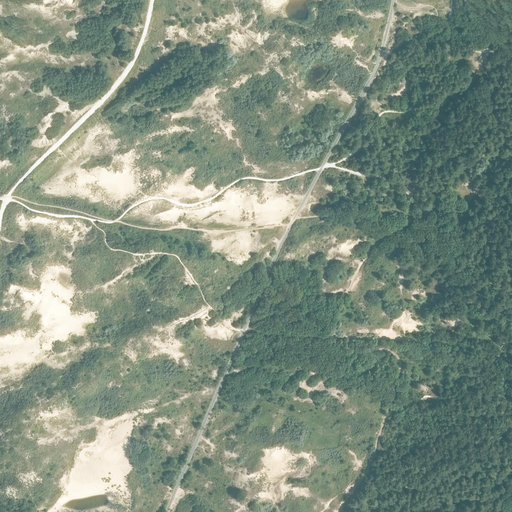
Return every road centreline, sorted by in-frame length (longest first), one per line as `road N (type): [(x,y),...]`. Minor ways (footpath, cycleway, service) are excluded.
road 1 (unknown): [(511,154),(480,157),(445,181),(425,213),(372,246),(344,294),(335,339),(394,352),(399,362),(373,454),(338,511)]
road 2 (unknown): [(0,196),(162,230),(247,229),(335,212),(407,222)]
